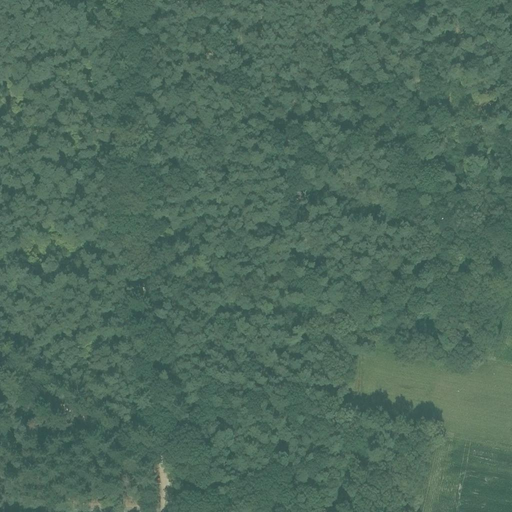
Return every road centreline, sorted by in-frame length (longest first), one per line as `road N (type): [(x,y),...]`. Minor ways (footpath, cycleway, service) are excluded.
road 1 (track): [(160,463),(125,0)]
road 2 (track): [(160,463),(89,424),(0,357)]
